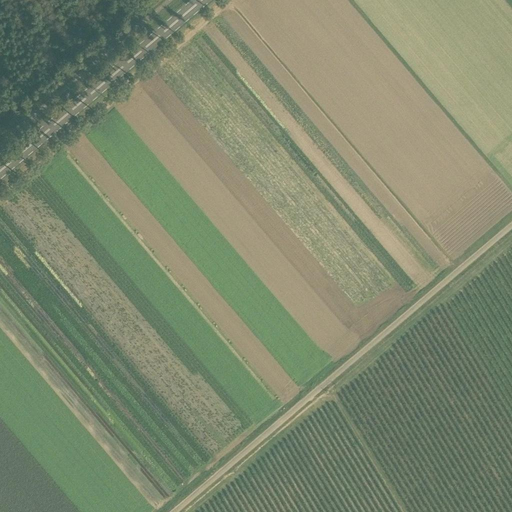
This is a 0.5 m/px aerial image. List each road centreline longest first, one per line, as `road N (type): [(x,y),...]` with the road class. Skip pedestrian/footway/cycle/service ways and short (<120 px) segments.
road 1 (unclassified): [(177,511),(511,227)]
road 2 (primary): [(0,171),(201,0)]
